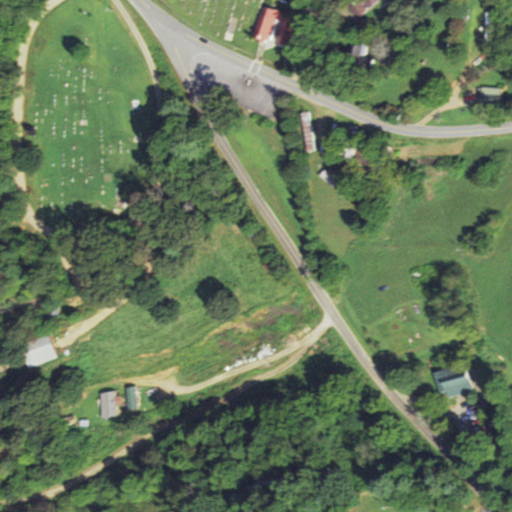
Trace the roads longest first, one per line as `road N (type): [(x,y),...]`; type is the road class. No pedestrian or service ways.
road 1 (residential): [(493,511),(331,313),(197,102),(153,12)]
road 2 (tertiary): [(511,125),(404,130),(199,42),(153,12)]
